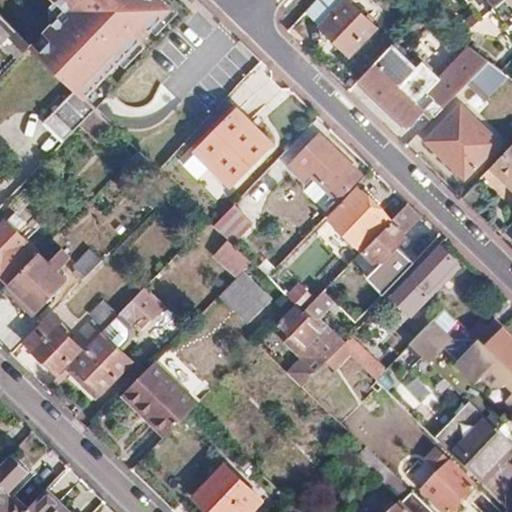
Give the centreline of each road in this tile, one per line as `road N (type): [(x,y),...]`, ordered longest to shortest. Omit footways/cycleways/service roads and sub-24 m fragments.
road 1 (residential): [(244,17),(511,278)]
road 2 (residential): [(0,378),(140,511)]
